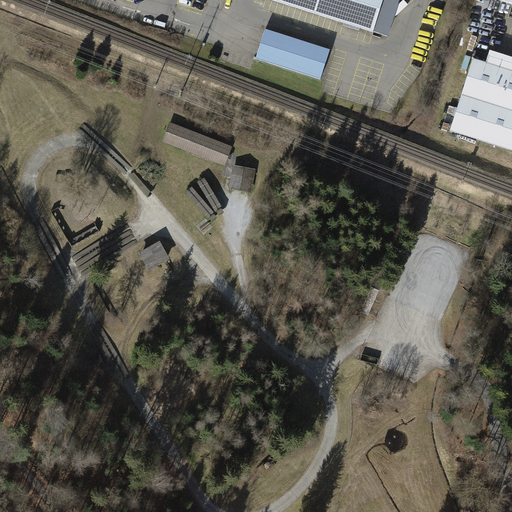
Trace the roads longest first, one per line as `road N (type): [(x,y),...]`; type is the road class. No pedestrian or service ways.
road 1 (unclassified): [(511,506),(492,401),(477,378),(382,334),(358,339),(319,370)]
road 2 (unclassified): [(164,215),(103,148),(69,141),(47,151),(27,192),(66,274)]
road 3 (unclassified): [(66,274),(213,511)]
road 4 (unclassified): [(319,370),(266,336),(164,215)]
road 5 (unclassified): [(272,511),(307,480),(330,434),(319,370)]
road 6 (track): [(113,245),(135,280),(153,291),(182,287),(208,268)]
